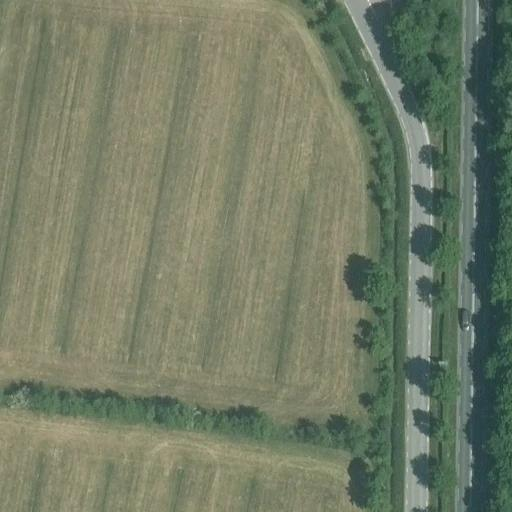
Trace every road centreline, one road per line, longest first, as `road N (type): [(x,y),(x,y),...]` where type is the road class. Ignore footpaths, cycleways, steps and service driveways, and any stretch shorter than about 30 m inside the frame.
road 1 (primary): [(468,511),(478,0)]
road 2 (tertiary): [(415,511),(420,165),(409,114),(368,29)]
